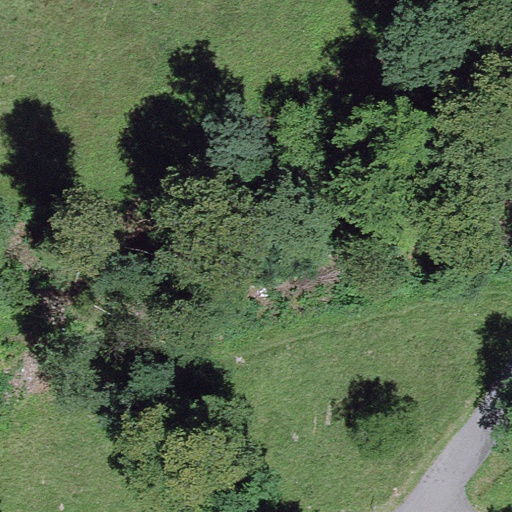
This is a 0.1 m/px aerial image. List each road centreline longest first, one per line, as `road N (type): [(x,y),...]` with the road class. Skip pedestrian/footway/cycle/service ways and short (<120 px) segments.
road 1 (track): [(511,282),(456,280),(339,325),(87,323),(0,311)]
road 2 (track): [(421,511),(511,421)]
